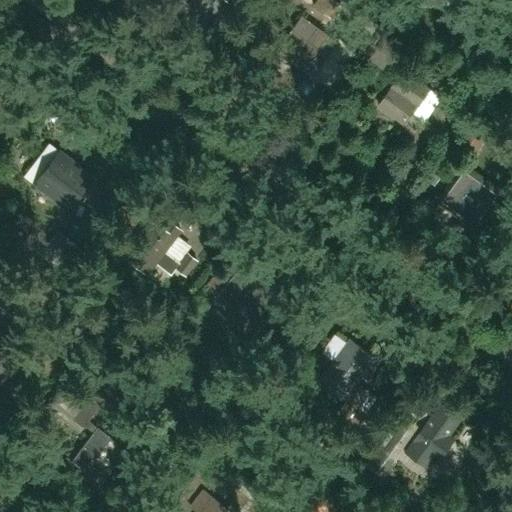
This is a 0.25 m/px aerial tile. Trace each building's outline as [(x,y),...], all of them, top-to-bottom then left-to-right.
[(278,47),(303,66),(328,35),(317,27),(307,40),(292,29),(278,47)] [(393,30),(364,65),(376,75),(394,54),(405,40),(393,30)] [(404,123),(412,113),(430,88),(404,69),(378,105),(404,123)] [(19,133),(13,121),(0,128),(7,140),(19,133)] [(68,208),(93,175),(64,153),(52,169),(47,166),(34,182),(68,208)] [(476,226),(501,191),(476,173),(468,184),(456,175),(439,200),(476,226)] [(185,275),(197,259),(188,251),(180,262),(163,249),(181,228),(169,218),(163,225),(153,218),(124,255),(146,272),(155,260),(171,273),(175,267),(185,275)] [(259,316),(283,288),(259,268),(243,287),(232,277),(219,292),(253,320),(252,321),(256,324),(261,318),(259,316)] [(61,330),(47,350),(58,358),(73,339),(61,330)] [(344,398),(375,357),(352,340),(321,381),(344,398)] [(0,376),(2,378),(18,356),(0,343),(0,376)] [(111,389),(90,373),(71,397),(83,406),(73,419),(83,427),(84,425),(93,431),(71,460),(100,483),(118,459),(102,447),(110,437),(87,420),(111,389)] [(369,390),(360,383),(347,400),(356,407),(369,390)] [(450,435),(462,418),(470,407),(459,399),(452,410),(444,405),(412,451),(430,464),(437,453),(444,458),(457,440),(450,435)] [(387,473),(417,431),(406,423),(376,466),(387,473)] [(203,475),(191,466),(172,491),(183,500),(203,475)] [(225,509),(202,491),(190,506),(198,511),(237,511),(238,511),(229,504),(225,509)]
